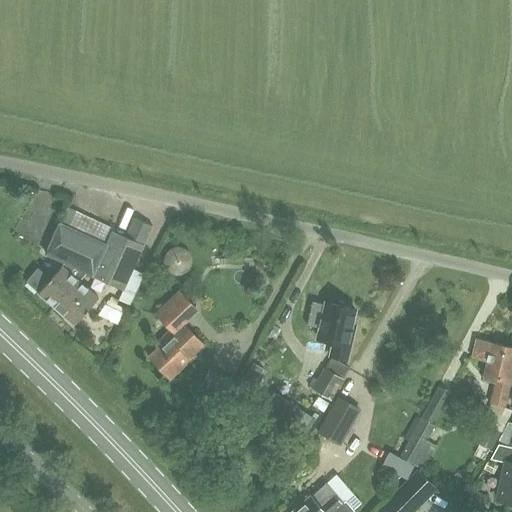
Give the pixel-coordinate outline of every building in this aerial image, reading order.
[(37,269),(26,282),(37,291),(75,324),(99,297),(79,280),(87,271),(123,287),(130,271),(141,247),(143,248),(153,225),(134,217),(125,240),(111,234),(114,227),(65,206),(58,223),(45,253),(66,262),(63,266),(61,264),(48,279),(37,269)] [(156,314),(170,330),(173,327),(193,309),(179,293),(156,314)] [(107,300),(97,315),(117,324),(124,308),(115,304),(108,301),(107,300)] [(334,335),(330,351),(347,355),(354,324),(350,323),(353,308),(327,302),(320,331),(334,335)] [(148,355),(170,379),(190,360),(189,359),(204,344),(190,329),(182,336),(173,327),(170,330),(155,344),(158,347),(148,355)] [(494,383),(489,403),(504,407),(511,375),(511,347),(477,339),(472,358),(487,361),(482,381),(494,383)] [(348,367),(330,357),(313,388),(330,398),(348,367)] [(338,397),(318,432),(339,444),(359,409),(338,397)] [(401,457),(422,469),(433,449),(424,444),(434,426),(422,420),(401,457)] [(490,450),(499,433),(487,427),(478,444),(490,450)] [(293,462),(302,447),(290,440),(281,455),(293,462)] [(499,501),(506,503),(511,504),(511,448),(497,445),(491,460),(507,464),(499,501)] [(291,465),(280,458),(272,472),(283,478),(291,465)] [(418,471),(390,500),(380,511),(411,511),(435,488),(418,471)] [(355,511),(346,501),(342,504),(326,486),(312,498),(311,497),(293,511),(355,511)] [(486,497),(473,490),(465,505),(478,511),(486,497)]
